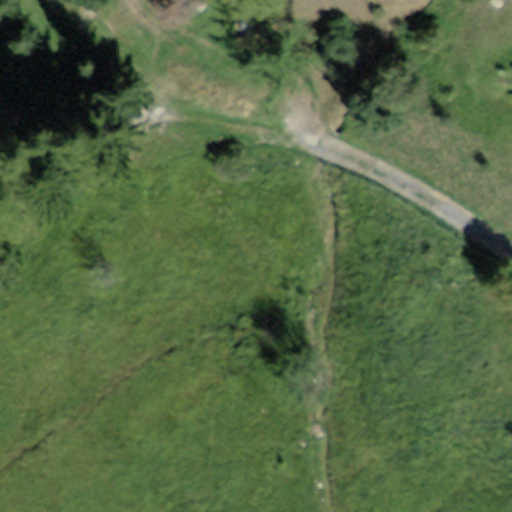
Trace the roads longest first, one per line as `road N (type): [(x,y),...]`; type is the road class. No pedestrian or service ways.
road 1 (track): [(333,511),(324,494),(311,346),(325,262),(318,143),(265,96),(176,42),(135,0)]
road 2 (track): [(511,255),(370,162),(220,120),(150,112)]
